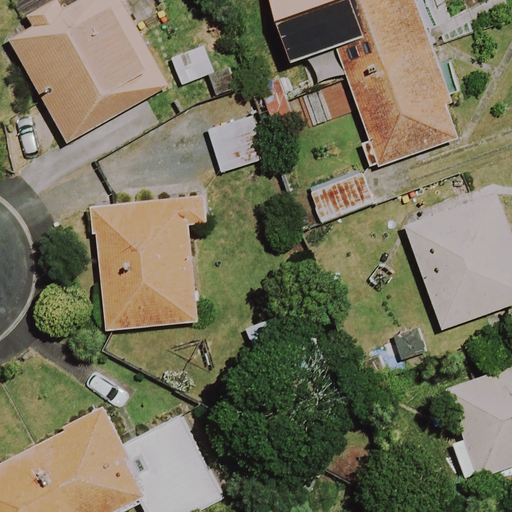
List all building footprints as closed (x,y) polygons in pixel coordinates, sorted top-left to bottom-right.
[(169,90),(120,0),(91,0),(13,42),(68,144),(169,90)] [(463,140),(412,0),(271,0),(295,66),(336,51),(379,170),(463,140)] [(214,78),(204,48),(171,59),(181,89),(214,78)] [(374,208),(361,170),(307,188),(320,226),(374,208)] [(511,308),(511,233),(498,194),(405,226),(442,333),(511,308)] [(200,327),(190,202),(96,209),(106,334),(200,327)] [(511,371),(450,391),(466,443),(453,447),(465,484),(511,469),(511,371)] [(126,449),(105,410),(0,465),(0,511),(125,511),(140,504),(144,511),(205,511),(226,501),(183,419),(126,449)]
